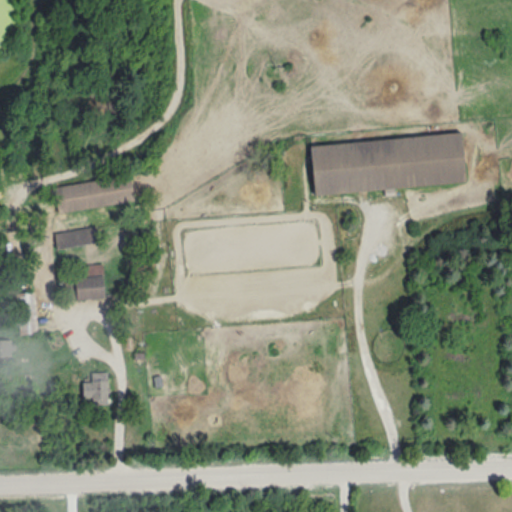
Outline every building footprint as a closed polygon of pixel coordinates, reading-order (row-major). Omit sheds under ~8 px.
[(466,182),(462,133),(311,145),(315,195),(466,182)] [(56,187),(60,213),(137,202),(133,176),(56,187)] [(81,301),(108,299),(107,276),(79,278),(81,301)] [(20,336),(39,335),(38,293),(19,293),(20,336)] [(0,340),(0,362),(13,363),(13,340),(0,340)] [(110,373),(93,373),(93,381),(84,381),(84,397),(94,397),(94,405),(110,405),(110,373)]
